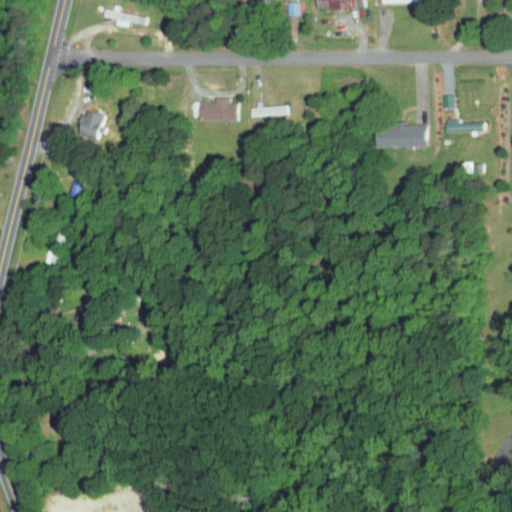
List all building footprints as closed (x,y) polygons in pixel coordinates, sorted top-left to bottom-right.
[(139,18),(140,10),(112,7),(113,0),(110,0),(106,0),(106,5),(97,3),(96,11),(110,13),(109,20),(122,21),(122,17),(139,18)] [(191,114),(232,115),(233,97),(222,97),(222,92),(208,92),(208,96),(191,96),(191,114)] [(280,99),(242,100),(243,110),(281,109),(280,99)] [(90,135),(97,120),(91,117),(95,110),(83,105),(73,127),(90,135)] [(479,126),(479,117),(451,117),(451,113),(436,113),(436,127),(479,126)] [(372,140),(424,141),(424,120),(372,119),(372,140)]
